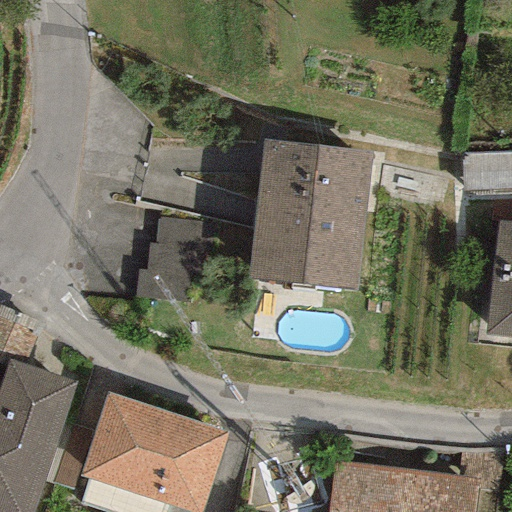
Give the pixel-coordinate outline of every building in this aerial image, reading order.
[(370,151),(262,141),(248,276),(356,287),(370,151)] [(511,152),(462,154),(463,196),(511,194),(511,152)] [(185,258),(197,226),(164,214),(139,282),(179,297),(193,261),(185,258)] [(511,337),(511,222),(497,220),(484,334),(511,337)] [(41,324),(0,307),(0,364),(4,366),(7,359),(24,365),(41,324)] [(30,511),(75,382),(24,365),(7,359),(4,366),(0,378),(0,511),(30,511)] [(201,511),(226,432),(106,394),(80,476),(193,511),(201,511)] [(471,511),(475,480),(332,462),(325,511),(471,511)]
